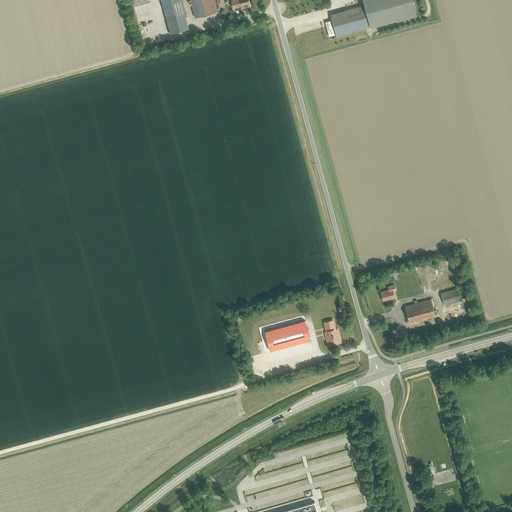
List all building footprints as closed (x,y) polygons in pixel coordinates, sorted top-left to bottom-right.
[(161,0),(167,22),(174,20),(178,32),(181,31),(178,19),(186,16),(181,0),(161,0)] [(190,0),(195,17),(217,11),(214,0),(190,0)] [(248,0),(247,0),(246,1),(245,0),(232,0),(231,0),(233,8),(242,6),(243,8),(242,8),(251,6),(248,0)] [(412,0),(363,0),(365,5),(371,27),(416,14),(412,0)] [(365,5),(330,14),(336,36),(371,27),(365,5)] [(331,21),(325,22),(329,37),(335,35),(331,21)] [(383,301),(395,298),(393,289),(381,292),(383,301)] [(444,305),(462,301),(459,289),(441,294),(444,305)] [(410,324),(436,317),(431,300),(405,306),(410,324)] [(305,320),(265,331),(270,350),(310,339),(305,320)] [(342,342),(338,329),(337,329),(334,320),(323,323),(325,329),(322,330),(325,343),(326,343),(327,346),(342,342)] [(279,511),(317,511),(315,502),(279,511)]
